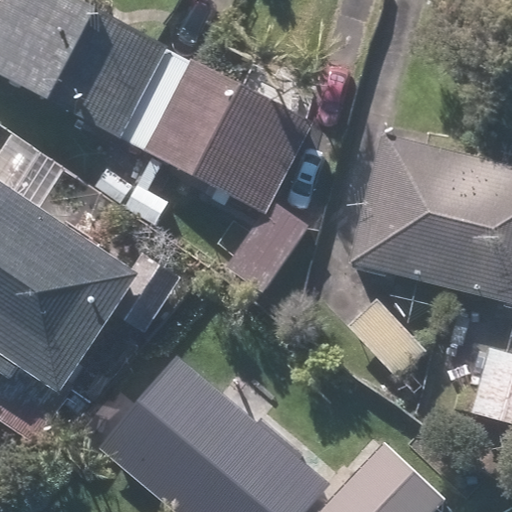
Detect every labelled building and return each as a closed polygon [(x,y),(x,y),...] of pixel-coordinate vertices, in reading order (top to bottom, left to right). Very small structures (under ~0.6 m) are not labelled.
[(0,0),(0,62),(136,134),(183,45),(98,0),(0,0)] [(136,134),(259,200),(224,267),(274,294),(315,216),(279,197),(321,117),(183,45),(136,134)] [(511,158),(382,136),(359,265),(511,292),(511,158)] [(162,257),(0,152),(0,353),(26,370),(0,410),(0,415),(42,443),(162,257)] [(436,337),(388,295),(348,341),(396,383),(436,337)] [(511,347),(490,342),(474,409),(511,418),(511,347)] [(315,511),(319,508),(323,511),(440,511),(458,492),(387,430),(340,484),(185,349),(106,440),(188,511),(315,511)]
